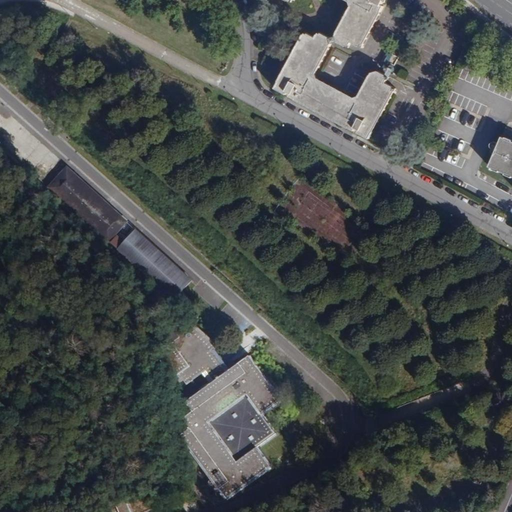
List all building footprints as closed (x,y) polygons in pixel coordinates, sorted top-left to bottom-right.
[(285,0),(292,4),(294,0),(345,0),(351,3),(353,0),(356,1),(358,6),(356,9),(353,8),(338,37),(330,39),(320,33),(317,39),(306,33),(285,73),(291,76),(289,80),(287,81),(280,82),(276,90),(288,96),(289,93),(293,95),(291,98),(356,132),(357,130),(361,132),(360,134),(371,140),(375,133),(371,124),(373,120),(379,123),(397,90),(387,84),(391,78),(379,72),(373,74),(361,98),(364,100),(362,103),(357,104),(356,104),(355,103),(356,100),(318,80),(317,83),(314,82),(312,77),(314,73),(317,75),(333,45),(338,43),(350,49),(353,43),(363,49),(385,7),(383,6),(385,2),(388,4),(389,0),(285,0)] [(464,36),(472,29),(468,25),(460,31),(464,36)] [(279,41),(270,36),(264,49),(273,54),(279,41)] [(285,73),(280,82),(287,81),(289,80),(291,76),(285,73)] [(375,133),(379,123),(373,120),(371,124),(375,133)] [(511,131),(506,129),(490,168),(493,169),(493,171),(499,174),(500,173),(506,175),(506,176),(511,178),(511,131)] [(128,223),(65,168),(49,186),(112,242),(128,223)] [(192,283),(135,233),(121,248),(178,299),(192,283)] [(209,373),(216,382),(232,371),(217,350),(223,346),(192,321),(172,335),(176,338),(158,349),(179,378),(185,375),(193,384),(209,373)] [(216,382),(189,401),(196,411),(185,419),(192,428),(182,435),(228,502),(276,469),(260,447),(282,432),(268,413),(286,401),(254,356),(216,382)] [(119,506),(122,511),(134,511),(130,501),(119,506)]
